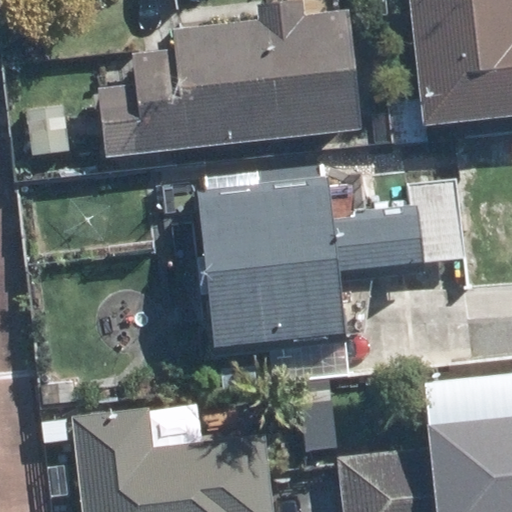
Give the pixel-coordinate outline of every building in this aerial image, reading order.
[(256,23),(169,32),(171,53),(130,57),(133,88),(94,92),(100,158),(358,132),(346,12),(337,13),(336,0),(332,0),(254,7),(256,23)] [(511,0),(405,0),(416,100),(386,103),(391,147),(426,143),(425,130),(511,120),(511,0)] [(63,156),(58,113),(24,117),(29,160),(63,156)] [(455,182),(406,187),(408,207),(366,212),(363,187),(329,190),(328,179),(321,180),(320,171),(262,177),(263,189),(208,194),(207,182),(159,187),(164,230),(196,228),(210,353),(265,346),(267,365),(214,372),(216,390),(348,376),(345,339),(369,336),(361,274),(463,262),(455,182)] [(511,421),(422,430),(424,453),(335,461),(340,511),(511,511),(511,399),(509,399),(511,417),(511,421)] [(269,511),(264,439),(152,449),(149,415),(75,421),(81,511),(269,511)]
